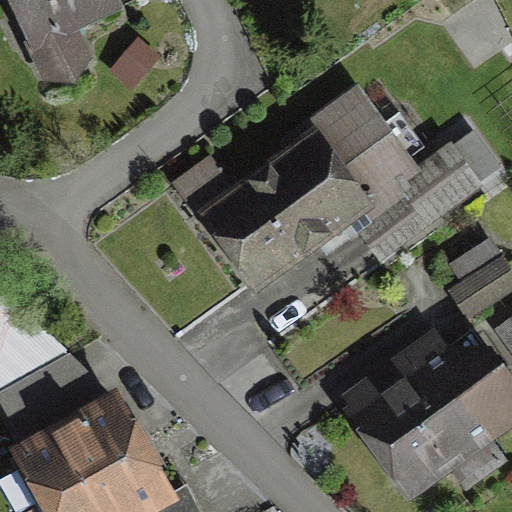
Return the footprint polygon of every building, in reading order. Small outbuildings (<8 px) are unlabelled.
[(109,0),(7,0),(45,79),(86,60),(71,29),(114,9),(109,0)] [(355,102),(211,208),(257,270),(401,164),(355,102)] [(411,196),(366,228),(380,248),(470,185),(446,151),(401,183),(411,196)] [(210,158),(176,180),(190,203),(225,181),(210,158)] [(439,272),(451,291),(464,312),(511,282),(486,243),(439,272)] [(10,300),(0,306),(0,383),(55,353),(10,300)] [(424,345),(351,399),(416,488),(450,463),(466,485),(503,458),(485,434),(511,414),(511,396),(472,342),(440,366),(424,345)] [(116,405),(27,451),(48,496),(138,447),(116,405)] [(138,447),(48,496),(56,511),(133,511),(164,496),(138,447)]
